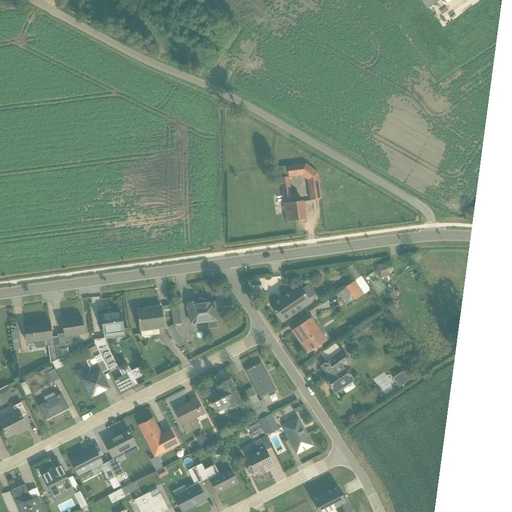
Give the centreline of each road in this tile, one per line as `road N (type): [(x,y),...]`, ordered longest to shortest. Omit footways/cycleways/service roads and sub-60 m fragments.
road 1 (unclassified): [(432,235),(425,211),(245,104),(30,0)]
road 2 (residential): [(0,468),(266,334)]
road 3 (secondary): [(0,293),(227,262)]
road 4 (secondary): [(227,262),(432,235)]
road 5 (residential): [(266,334),(347,454)]
road 6 (residential): [(236,511),(347,454)]
